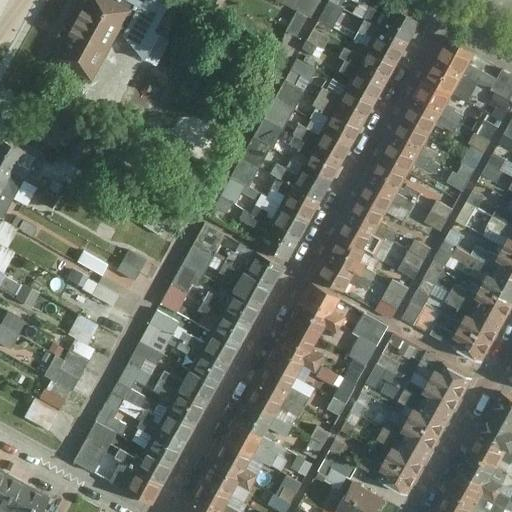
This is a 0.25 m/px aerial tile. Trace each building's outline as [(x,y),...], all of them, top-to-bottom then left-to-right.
[(78,0),(46,57),(89,79),(119,26),(123,28),(120,33),(141,58),(156,32),(151,29),(167,0),(78,0)] [(287,30),(296,35),(317,0),(279,0),(299,10),(287,30)] [(407,43),(418,22),(388,6),(384,13),(370,6),(363,18),(407,43)] [(397,61),(407,43),(363,18),(357,28),(371,36),(367,44),(397,61)] [(317,26),(309,42),(323,49),(331,33),(317,26)] [(474,52),(445,36),(434,57),(478,82),(511,101),(511,73),(502,68),(497,78),(469,63),(474,52)] [(397,61),(367,44),(360,56),(342,46),(337,56),(343,59),(385,81),(397,61)] [(434,57),(422,78),(451,93),(467,102),(478,82),(434,57)] [(374,100),(385,81),(343,59),(338,69),(349,75),(345,84),(374,100)] [(451,93),(422,78),(412,96),(459,122),(464,114),(455,109),(456,107),(446,102),(451,93)] [(374,100),(345,84),(339,94),(332,90),(331,92),(321,86),(316,96),(363,121),(374,100)] [(352,140),(363,121),(316,96),(311,103),(328,113),(323,124),(352,140)] [(412,96),(401,115),(431,132),(436,123),(443,128),(445,126),(454,131),(459,122),(412,96)] [(431,132),(401,115),(389,135),(434,160),(439,152),(424,144),(431,132)] [(53,118),(43,135),(61,145),(70,127),(53,118)] [(352,140),(323,124),(317,134),(298,124),(292,133),(342,160),(352,140)] [(330,179),(342,160),(292,133),(287,142),(307,153),(301,164),(330,179)] [(389,135),(378,156),(408,172),(414,163),(422,167),(424,166),(436,172),(441,164),(434,160),(389,135)] [(23,152),(0,139),(0,167),(22,179),(27,169),(16,164),(23,152)] [(408,172),(378,156),(367,176),(415,202),(421,192),(406,184),(404,188),(400,187),(408,172)] [(330,179),(301,164),(290,184),(319,200),(330,179)] [(0,167),(0,191),(11,197),(22,179),(0,167)] [(308,220),(319,200),(290,184),(275,176),(269,186),(283,194),(277,205),(308,220)] [(367,176),(357,196),(386,212),(391,204),(399,208),(400,205),(410,211),(415,202),(367,176)] [(22,196),(33,201),(35,197),(56,207),(61,196),(30,181),(22,196)] [(11,197),(0,191),(0,216),(0,217),(11,197)] [(381,221),(386,212),(357,196),(346,216),(385,237),(393,241),(398,232),(388,227),(389,225),(381,221)] [(511,226),(511,211),(498,204),(492,215),(511,226)] [(308,220),(277,205),(267,225),(297,241),(308,220)] [(507,236),(502,245),(511,250),(511,226),(492,215),(486,225),(507,236)] [(335,236),(364,251),(374,257),(385,237),(346,216),(335,236)] [(287,259),(297,241),(267,225),(256,243),(287,259)] [(359,260),(364,251),(335,236),(324,256),(371,280),(376,272),(367,267),(368,265),(359,260)] [(401,267),(418,276),(435,245),(419,236),(401,267)] [(511,275),(511,250),(502,245),(496,255),(475,244),(470,253),(511,275)] [(486,273),(480,283),(511,300),(511,275),(470,253),(457,246),(452,256),(471,266),(472,265),(486,273)] [(119,270),(137,279),(149,256),(131,247),(119,270)] [(86,249),(80,260),(105,274),(111,262),(86,249)] [(283,266),(252,249),(241,270),(272,287),(283,266)] [(367,288),(371,280),(324,256),(313,275),(343,291),(349,281),(356,285),(357,284),(367,288)] [(260,306),(272,287),(241,270),(223,260),(217,271),(234,281),(230,289),(260,306)] [(379,307),(395,316),(412,285),(396,276),(379,307)] [(101,279),(94,294),(115,304),(122,290),(101,279)] [(338,298),(309,282),(298,302),(340,325),(345,316),(332,309),(338,298)] [(504,321),(511,307),(511,300),(480,283),(475,293),(455,283),(450,291),(504,321)] [(260,306),(230,289),(222,303),(217,301),(219,297),(207,290),(201,300),(218,311),(249,327),(260,306)] [(466,312),(459,323),(493,341),(504,321),(450,291),(445,300),(466,312)] [(287,321),(317,337),(322,327),(335,334),(340,325),(298,302),(287,321)] [(238,346),(249,327),(218,311),(208,330),(238,346)] [(48,375),(30,420),(56,431),(92,343),(91,343),(100,321),(82,313),(65,354),(58,351),(48,374),(48,375)] [(309,349),(317,337),(287,321),(276,342),(318,364),(323,356),(309,349)] [(482,361),(493,341),(459,323),(454,332),(436,322),(430,333),(482,361)] [(238,346),(208,330),(201,341),(183,332),(179,339),(228,363),(238,346)] [(217,384),(228,363),(179,339),(175,346),(194,356),(187,369),(217,384)] [(265,361),(294,378),(301,366),(314,372),(318,364),(276,342),(265,361)] [(434,369),(427,380),(462,398),(473,378),(426,352),(420,362),(434,369)] [(371,382),(381,386),(385,377),(402,384),(406,373),(395,369),(398,360),(382,354),(371,382)] [(289,386),(294,378),(265,361),(254,381),(302,407),(308,396),(289,386)] [(217,384),(187,369),(180,380),(162,370),(157,379),(206,404),(217,384)] [(195,424),(206,404),(157,379),(151,389),(170,399),(165,408),(195,424)] [(452,416),(462,398),(427,380),(423,388),(408,381),(403,391),(452,416)] [(243,401),(272,418),(278,408),(285,412),(287,410),(297,416),(302,407),(254,381),(243,401)] [(412,407),(406,418),(440,437),(452,416),(403,391),(398,399),(412,407)] [(511,399),(499,393),(477,434),(511,452),(511,449),(511,399)] [(272,418),(243,401),(232,420),(262,436),(267,427),(285,436),(290,427),(272,418)] [(195,424),(165,408),(156,423),(151,420),(153,416),(142,410),(137,419),(139,420),(183,445),(195,424)] [(430,455),(440,437),(406,418),(401,426),(388,419),(382,429),(430,455)] [(172,464),(183,445),(139,420),(135,427),(150,435),(143,448),(172,464)] [(220,442),(249,457),(269,467),(277,453),(270,450),(274,443),(262,436),(232,420),(220,442)] [(318,427),(307,451),(318,456),(329,432),(318,427)] [(391,446),(385,457),(418,476),(430,455),(382,429),(376,438),(391,446)] [(511,452),(477,434),(467,451),(497,468),(503,458),(511,462),(511,452)] [(249,457),(220,442),(210,460),(252,483),(257,474),(243,467),(249,457)] [(172,464),(143,448),(137,458),(132,455),(132,456),(116,448),(111,457),(119,462),(161,484),(172,464)] [(347,485),(358,462),(331,449),(319,473),(347,485)] [(497,468),(467,451),(457,471),(499,494),(503,486),(491,479),(497,468)] [(405,494),(418,476),(385,457),(380,465),(372,461),(371,462),(362,457),(357,466),(405,494)] [(199,480),(228,495),(235,484),(248,491),(252,483),(210,460),(199,480)] [(151,503),(161,484),(119,462),(109,479),(151,503)] [(499,494),(457,471),(445,491),(476,507),(485,511),(503,511),(510,500),(499,494)] [(272,505),(289,511),(303,479),(287,472),(272,505)] [(13,511),(28,485),(8,474),(0,487),(0,511),(13,511)] [(238,511),(223,504),(228,495),(199,480),(188,501),(208,511),(238,511)] [(349,481),(333,511),(335,511),(376,511),(383,500),(349,481)] [(40,511),(49,497),(28,485),(13,511),(40,511)] [(472,511),(476,507),(445,491),(434,511),(436,511),(472,511)] [(208,511),(188,501),(181,511),(208,511)]
